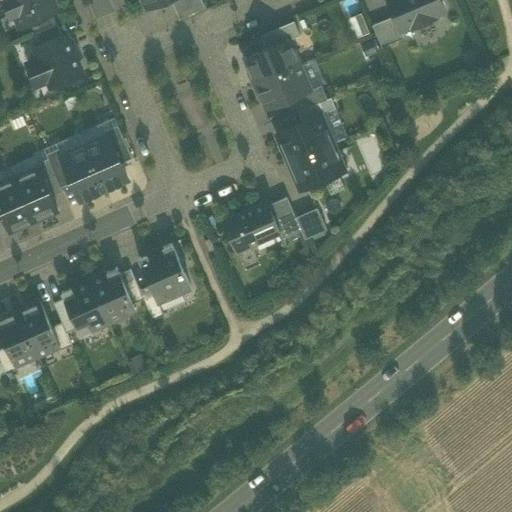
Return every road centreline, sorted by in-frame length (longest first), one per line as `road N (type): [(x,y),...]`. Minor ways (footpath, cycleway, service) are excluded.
road 1 (primary): [(234,511),(511,282)]
road 2 (residential): [(178,203),(265,169),(203,27)]
road 3 (residential): [(0,276),(178,203)]
road 4 (residential): [(124,60),(178,203)]
